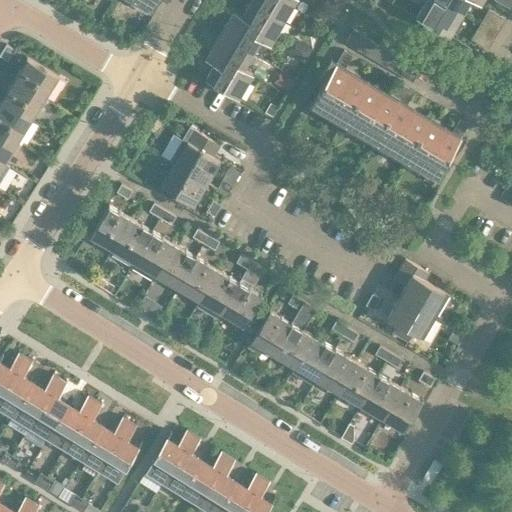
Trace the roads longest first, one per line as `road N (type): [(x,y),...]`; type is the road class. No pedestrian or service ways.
road 1 (residential): [(380,505),(499,296),(485,279),(434,251),(434,242),(472,193),(511,217)]
road 2 (residential): [(380,505),(13,277)]
road 3 (residential): [(364,276),(237,201),(259,160),(255,142),(138,80)]
road 4 (residential): [(13,277),(138,80)]
road 5 (residential): [(138,80),(6,5)]
